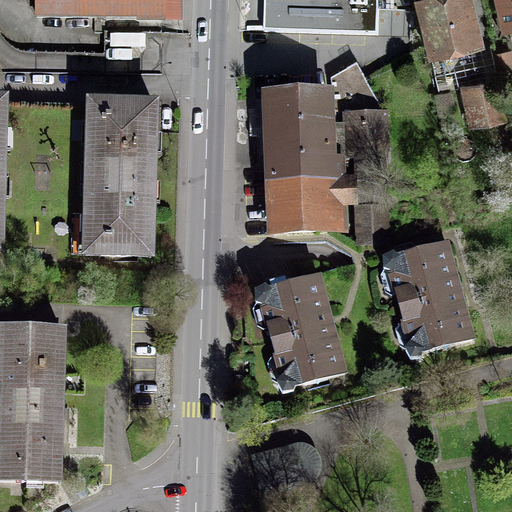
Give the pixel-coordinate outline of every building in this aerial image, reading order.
[(23,0),(23,28),(165,30),(165,0),(23,0)] [(264,0),(263,31),(377,34),(377,0),(264,0)] [(464,0),(429,0),(424,1),(431,33),(426,34),(429,51),(435,49),(437,56),(479,46),(475,28),(471,28),(464,0)] [(511,0),(499,0),(505,27),(511,25),(511,0)] [(496,65),(508,62),(506,52),(494,55),(496,65)] [(356,65),(333,79),(335,95),(332,96),(333,99),(365,80),(356,65)] [(471,124),(506,117),(499,82),(464,89),(471,124)] [(435,95),(439,116),(455,113),(451,92),(435,95)] [(353,206),(354,206),(354,182),(331,182),(328,99),(256,102),(257,139),(258,157),(270,156),(273,234),(333,232),(332,207),(353,206)] [(154,109),(87,108),(85,253),(152,254),(153,184),(154,109)] [(385,114),(346,116),(348,151),(335,152),(335,159),(354,159),(355,181),(354,182),(354,206),(356,206),(356,207),(358,245),(387,244),(383,144),(386,144),(385,114)] [(390,274),(409,346),(405,351),(410,361),(421,360),(423,354),(472,341),(447,247),(398,260),(393,255),(383,260),(383,272),(390,274)] [(293,394),(295,388),(344,375),(319,280),(270,293),(265,289),(255,294),(255,306),(262,308),(281,380),(277,385),(282,395),(293,394)] [(61,333),(0,331),(0,484),(25,486),(57,486),(61,333)] [(263,497),(282,492),(272,453),(253,458),(263,497)]
